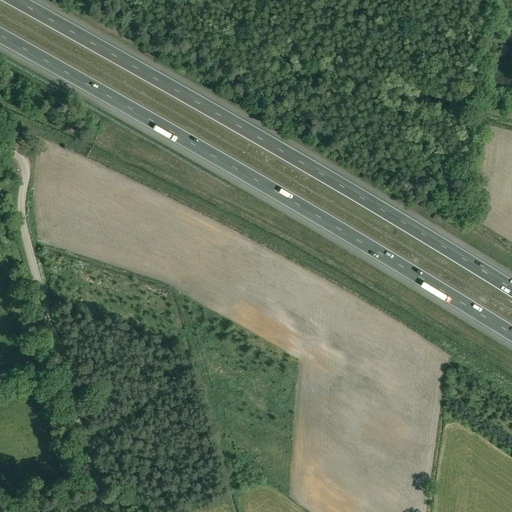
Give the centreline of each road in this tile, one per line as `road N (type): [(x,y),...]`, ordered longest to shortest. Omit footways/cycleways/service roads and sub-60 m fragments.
road 1 (motorway): [(0,35),(511,335)]
road 2 (motorway): [(511,290),(13,0)]
road 3 (unclassified): [(105,511),(26,236),(26,167),(0,147)]
